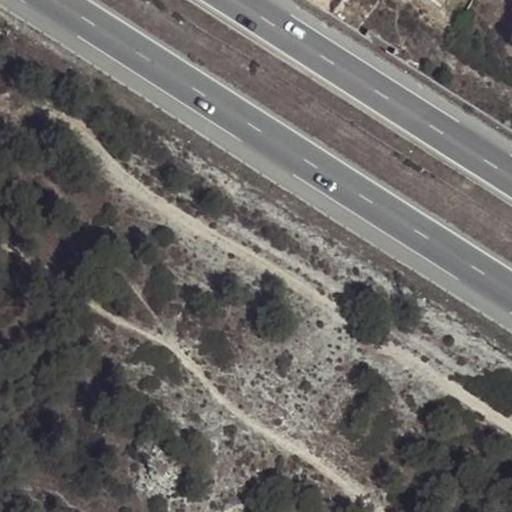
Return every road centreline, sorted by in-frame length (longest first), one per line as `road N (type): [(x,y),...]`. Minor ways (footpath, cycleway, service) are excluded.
road 1 (track): [(511,426),(281,271),(121,178),(71,123),(0,87)]
road 2 (motorway): [(51,0),(511,292)]
road 3 (motorway): [(511,177),(232,0)]
